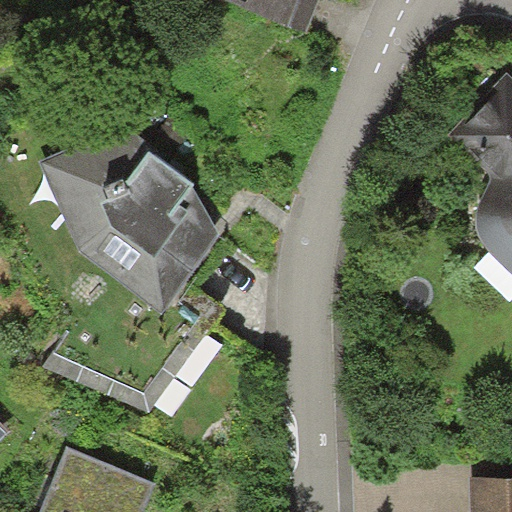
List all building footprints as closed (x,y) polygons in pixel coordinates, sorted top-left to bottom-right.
[(238,0),(295,21),(303,0),(238,0)] [(511,87),(506,81),(458,132),(490,174),(474,205),(486,236),(511,259),(511,87)] [(126,125),(45,161),(80,246),(162,302),(212,229),(139,152),(126,125)] [(145,511),(153,494),(63,455),(37,511),(145,511)] [(511,511),(511,480),(471,482),(471,511),(511,511)]
